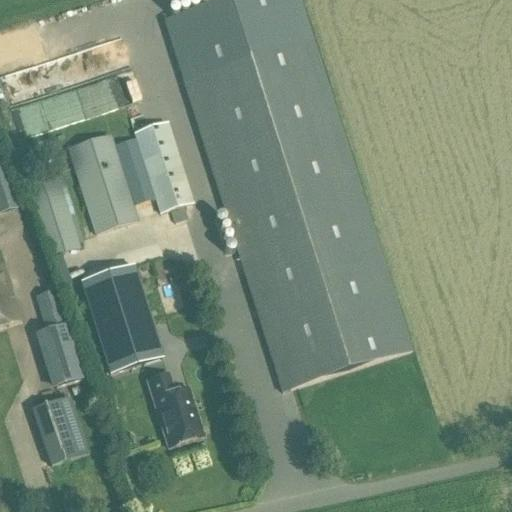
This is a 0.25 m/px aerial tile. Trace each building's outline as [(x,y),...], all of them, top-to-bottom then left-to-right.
[(300,0),(245,0),(166,25),(284,397),(414,355),(300,0)] [(58,58),(69,88),(79,84),(77,78),(140,56),(131,32),(58,58)] [(142,67),(121,73),(129,99),(149,94),(142,67)] [(64,123),(114,110),(106,81),(56,94),(64,123)] [(169,127),(136,138),(162,218),(194,207),(169,127)] [(112,140),(70,153),(97,238),(139,225),(112,140)] [(0,153),(0,215),(17,210),(0,153)] [(59,177),(25,188),(49,263),(83,253),(59,177)] [(8,219),(0,221),(0,257),(1,260),(19,254),(8,219)] [(7,270),(0,272),(0,330),(20,324),(17,315),(20,314),(7,270)] [(163,361),(134,270),(81,287),(110,378),(163,361)] [(83,383),(56,295),(36,301),(47,335),(40,337),(56,391),(83,383)] [(17,378),(34,373),(28,346),(10,351),(17,378)] [(170,380),(149,386),(170,453),(205,441),(190,394),(176,398),(170,380)] [(72,401),(35,414),(54,470),(91,457),(72,401)]
